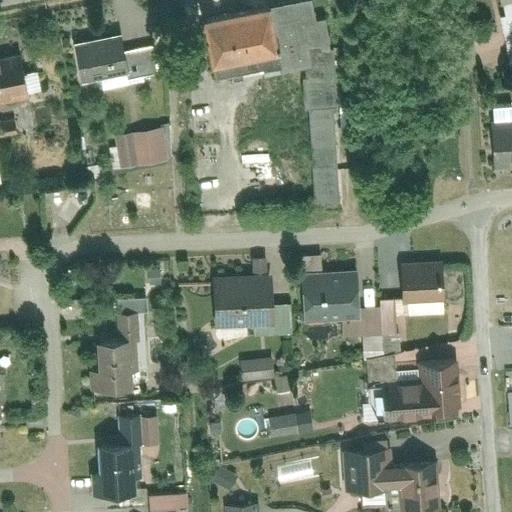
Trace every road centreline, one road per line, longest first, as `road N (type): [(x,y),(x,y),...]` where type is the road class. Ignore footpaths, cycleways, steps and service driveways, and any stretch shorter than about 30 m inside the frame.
road 1 (residential): [(474,198),(373,236),(70,246),(46,261)]
road 2 (residential): [(474,198),(497,511)]
road 3 (residential): [(59,475),(46,261)]
